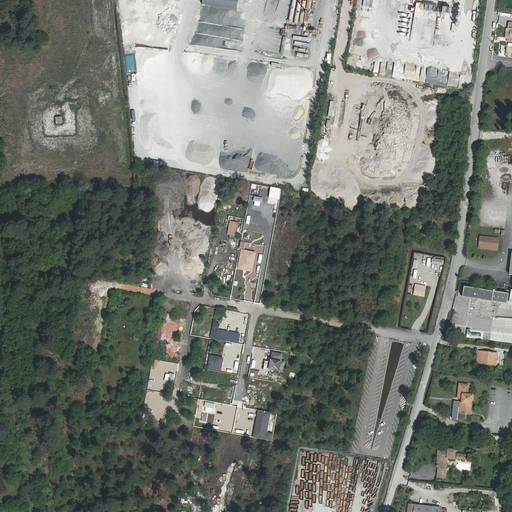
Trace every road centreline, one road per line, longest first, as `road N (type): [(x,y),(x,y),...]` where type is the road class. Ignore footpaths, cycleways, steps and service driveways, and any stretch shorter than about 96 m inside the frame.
road 1 (tertiary): [(388,511),(457,268),(492,0)]
road 2 (track): [(437,341),(91,281)]
road 3 (unknown): [(335,144),(394,158),(409,151),(422,120),(408,87),(338,66)]
